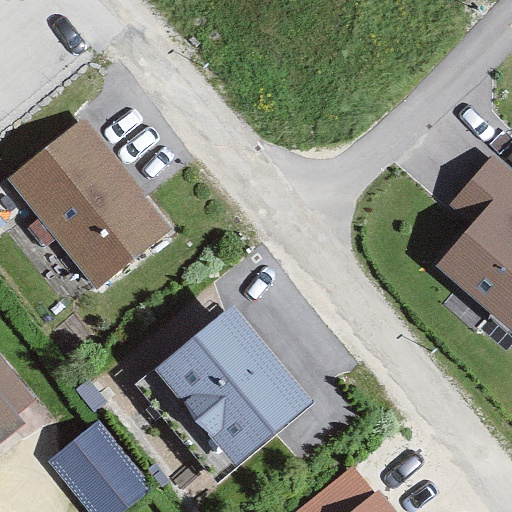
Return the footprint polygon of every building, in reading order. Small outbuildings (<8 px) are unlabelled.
[(97,125),(17,190),(102,295),(182,230),(97,125)] [(511,168),(496,155),(452,208),(473,228),(440,265),(511,326),(511,168)] [(299,409),(235,333),(151,403),(215,481),(299,409)] [(0,414),(10,427),(33,407),(0,367),(0,414)] [(0,446),(16,433),(10,427),(0,414),(0,446)] [(97,511),(132,511),(152,495),(102,437),(62,471),(97,511)]
